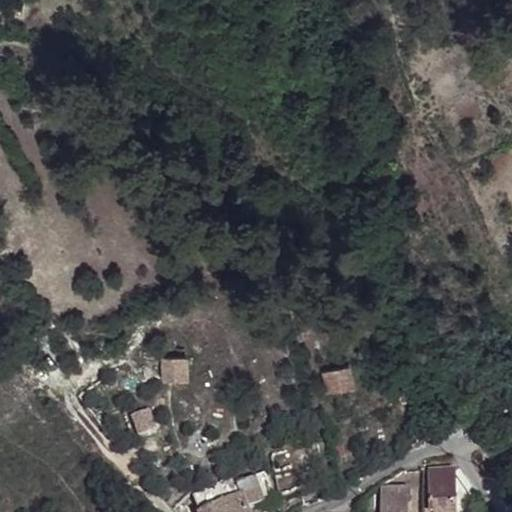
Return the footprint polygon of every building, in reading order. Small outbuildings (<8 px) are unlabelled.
[(187,381),(187,357),(163,357),(163,381),(187,381)] [(354,388),(350,367),(325,372),(328,393),(354,388)] [(156,432),(149,411),(133,417),(140,437),(156,432)] [(422,511),(455,511),(455,471),(427,471),(427,511),(422,511)] [(235,479),(193,497),(199,511),(248,511),(248,510),(272,502),(266,475),(238,485),(235,479)] [(408,511),(409,490),(380,490),(379,511),(408,511)]
